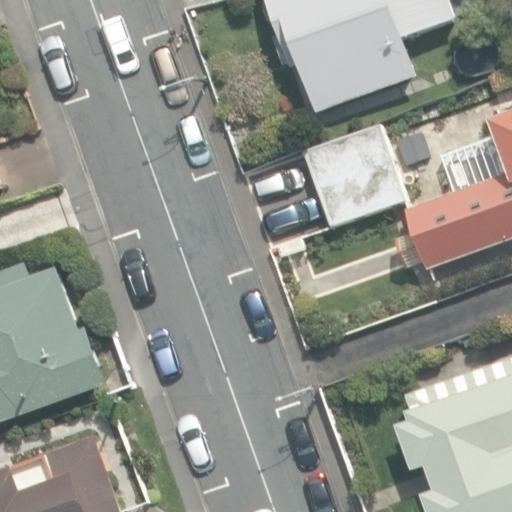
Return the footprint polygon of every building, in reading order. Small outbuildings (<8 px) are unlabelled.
[(268,0),(294,72),(304,69),(321,117),(424,80),(410,42),(482,17),(475,0),(268,0)] [(511,117),(495,124),(511,172),(511,175),(408,213),(429,273),(511,243),(511,117)] [(307,152),(333,228),(409,203),(384,127),(307,152)] [(0,423),(111,384),(92,329),(86,331),(63,268),(0,289),(0,423)] [(511,511),(511,358),(407,394),(413,413),(407,415),(410,424),(400,427),(416,472),(427,468),(436,494),(425,497),(430,511),(511,511)] [(0,511),(125,511),(99,438),(0,472),(0,511)]
